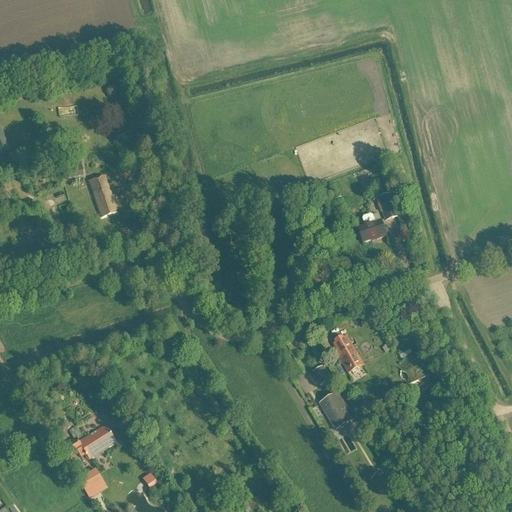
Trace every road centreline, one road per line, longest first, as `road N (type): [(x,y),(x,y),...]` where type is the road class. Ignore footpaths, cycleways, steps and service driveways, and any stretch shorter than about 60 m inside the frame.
road 1 (unclassified): [(0,302),(124,272),(148,278),(210,331),(235,340),(433,282)]
road 2 (unknown): [(254,338),(362,511)]
road 3 (unclassified): [(511,410),(499,413),(490,400),(433,282)]
